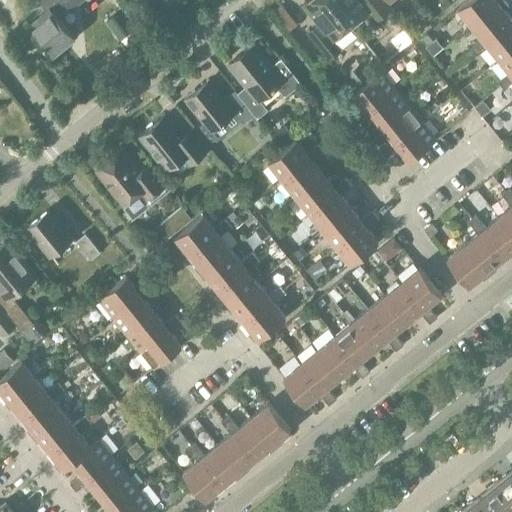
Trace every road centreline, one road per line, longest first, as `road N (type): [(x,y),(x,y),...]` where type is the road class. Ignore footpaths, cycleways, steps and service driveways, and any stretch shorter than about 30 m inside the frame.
road 1 (residential): [(0,190),(236,0)]
road 2 (residential): [(474,310),(394,210),(471,149)]
road 3 (residential): [(314,437),(233,341),(162,398)]
road 4 (residential): [(314,437),(474,310)]
road 5 (unknown): [(46,153),(173,278)]
road 6 (tertiary): [(350,482),(480,383)]
road 7 (residential): [(404,511),(511,423)]
